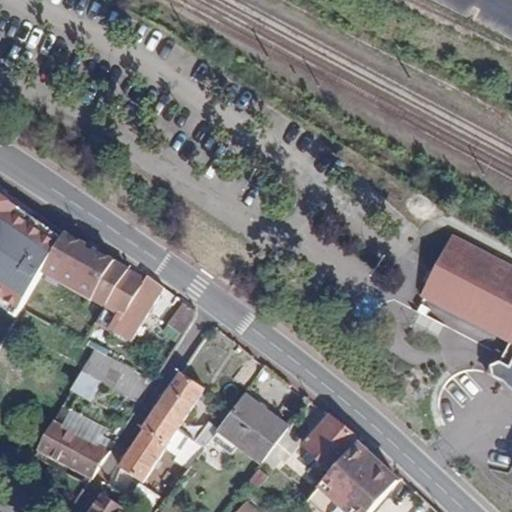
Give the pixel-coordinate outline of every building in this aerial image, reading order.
[(430,268),(423,280),(428,283),(422,294),(479,324),(511,287),(511,265),(454,234),(435,271),(430,268)] [(115,262),(67,235),(46,270),(95,299),(115,262)] [(107,306),(125,269),(115,262),(95,299),(107,306)] [(146,281),(125,269),(107,306),(125,316),(146,281)] [(511,287),(479,324),(511,341),(511,371),(511,372),(499,365),(496,363),(485,387),(503,380),(511,385),(511,287)] [(197,318),(195,309),(186,302),(172,323),(187,333),(197,318)] [(511,371),(511,341),(499,365),(511,372),(511,371)] [(141,402),(155,380),(97,349),(83,371),(141,402)] [(145,430),(167,445),(177,430),(204,388),(182,374),(145,430)] [(245,395),(219,431),(218,432),(263,464),(289,428),(245,395)] [(307,447),(335,471),(350,453),(359,442),(361,440),(332,417),(307,447)] [(38,450),(93,479),(110,451),(53,421),(38,450)] [(210,424),(197,443),(206,448),(218,432),(219,431),(210,424)] [(167,445),(145,430),(121,467),(144,481),(167,445)] [(383,500),(401,480),(359,442),(350,453),(356,457),(343,473),(383,500)] [(123,511),(126,509),(103,495),(91,511),(123,511)] [(256,511),(247,503),(239,511),(256,511)]
